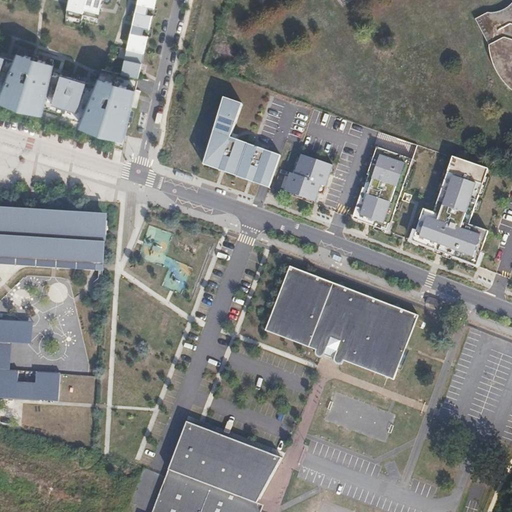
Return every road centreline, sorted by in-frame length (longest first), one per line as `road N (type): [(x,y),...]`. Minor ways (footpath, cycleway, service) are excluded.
road 1 (residential): [(138,175),(511,311)]
road 2 (residential): [(138,175),(179,0)]
road 3 (residential): [(0,133),(138,175)]
